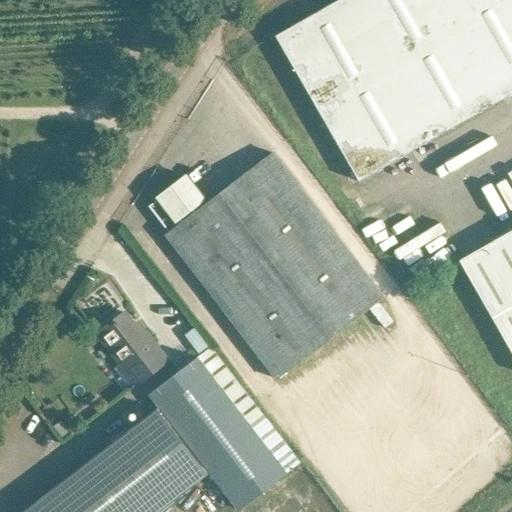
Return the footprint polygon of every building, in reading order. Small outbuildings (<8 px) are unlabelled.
[(511,0),(337,0),(274,37),(358,183),(511,94),(511,0)] [(182,222),(169,233),(165,235),(275,378),(382,296),(272,153),(182,222)] [(169,233),(182,222),(179,218),(204,200),(185,176),(157,198),(158,199),(148,206),(169,233)] [(511,230),(459,261),(511,353),(511,230)] [(124,313),(97,334),(120,363),(114,369),(130,390),(137,384),(167,361),(144,331),(140,334),(124,313)] [(214,346),(199,357),(153,391),(211,470),(239,507),(300,462),(214,346)] [(159,408),(23,511),(156,511),(211,470),(153,391),(148,394),(159,408)] [(59,420),(51,425),(60,437),(68,431),(59,420)] [(412,511),(395,494),(375,511),(412,511)]
